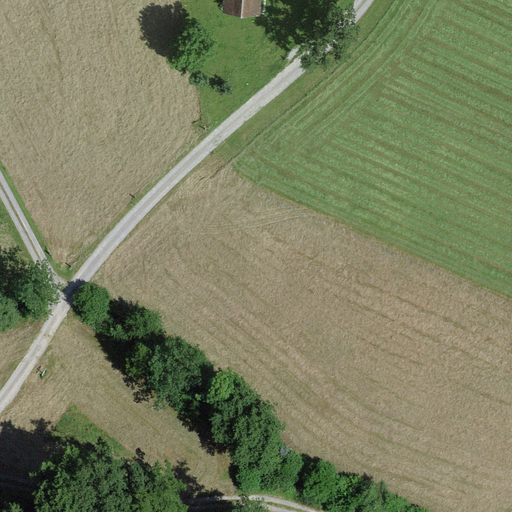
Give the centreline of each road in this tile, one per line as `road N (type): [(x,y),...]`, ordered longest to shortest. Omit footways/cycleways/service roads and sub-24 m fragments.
road 1 (track): [(364,0),(118,229),(0,396)]
road 2 (track): [(310,511),(258,499),(206,500),(0,473)]
road 3 (track): [(0,191),(58,307)]
